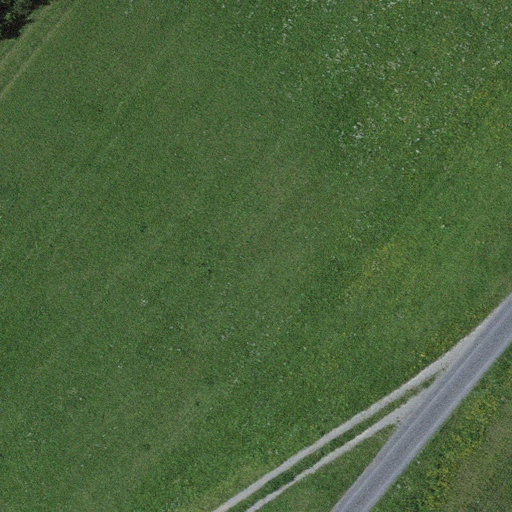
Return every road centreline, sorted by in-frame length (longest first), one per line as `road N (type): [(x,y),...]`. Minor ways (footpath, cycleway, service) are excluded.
road 1 (track): [(493,342),(235,511)]
road 2 (track): [(348,511),(511,320)]
